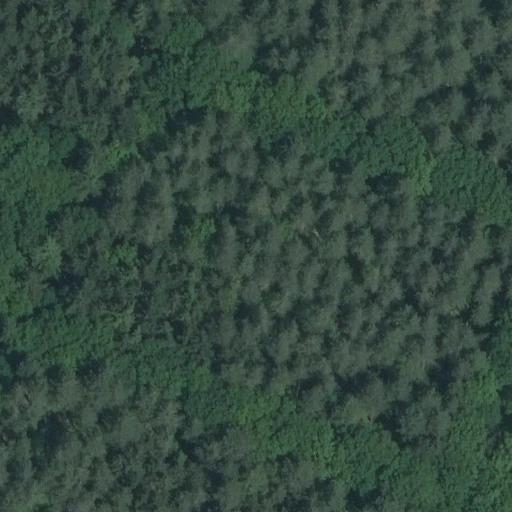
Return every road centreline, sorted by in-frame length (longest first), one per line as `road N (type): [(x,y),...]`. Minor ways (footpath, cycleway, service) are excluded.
road 1 (track): [(152,110),(511,244)]
road 2 (track): [(0,414),(169,74)]
road 3 (track): [(511,318),(411,511)]
